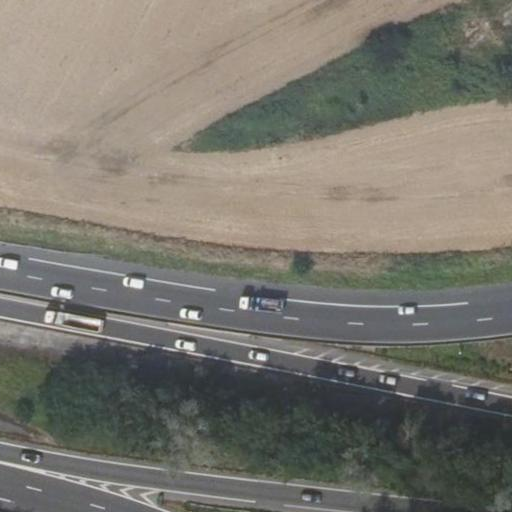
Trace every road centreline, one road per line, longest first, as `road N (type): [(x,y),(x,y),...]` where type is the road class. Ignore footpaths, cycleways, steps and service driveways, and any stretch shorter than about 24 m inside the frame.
road 1 (motorway): [(511,409),(0,305)]
road 2 (motorway): [(511,315),(361,325),(0,277)]
road 3 (motorway): [(0,453),(431,511)]
